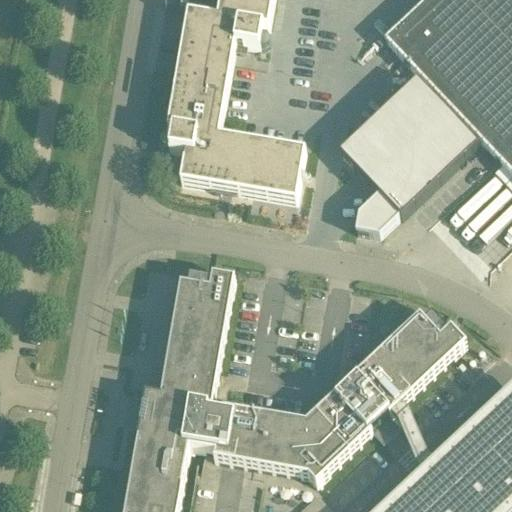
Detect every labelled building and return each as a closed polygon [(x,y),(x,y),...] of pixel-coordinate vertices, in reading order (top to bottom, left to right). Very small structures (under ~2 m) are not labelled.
[(163,145),(162,151),(165,156),(187,160),(181,189),(298,210),(307,157),(221,142),(236,58),(247,60),(249,53),(267,57),(271,53),(272,48),(269,43),(264,42),(266,35),(270,36),(276,0),(207,0),(204,21),(189,19),(169,135),(174,136),(173,143),(168,142),(163,145)] [(511,0),(434,0),(385,47),(483,150),(511,180),(511,0)] [(419,88),(342,161),(381,202),(360,222),(357,240),(381,244),(401,224),(403,226),(480,153),(419,88)] [(148,402),(143,431),(128,511),(182,511),(191,457),(216,461),(215,468),(309,484),(318,493),(468,352),(453,335),(449,338),(434,323),(427,329),(421,324),(307,430),(224,416),(224,417),(215,416),(237,286),(214,282),(213,287),(191,283),(190,293),(182,292),(162,404),(148,402)] [(511,511),(511,419),(413,511),(511,511)]
